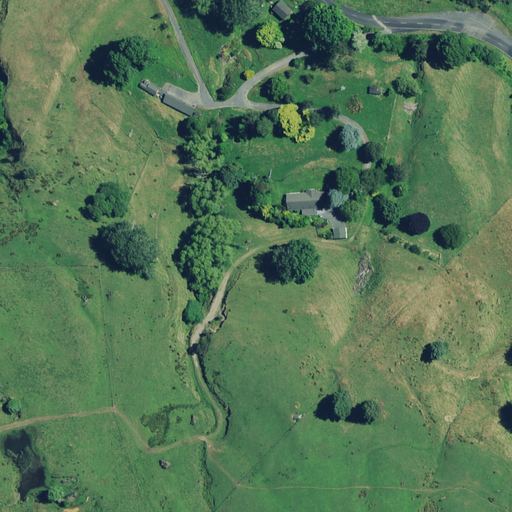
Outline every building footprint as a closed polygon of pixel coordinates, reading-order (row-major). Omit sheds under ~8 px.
[(293,10),(283,0),(274,9),(284,19),(293,10)] [(150,85),(144,81),(141,86),(156,96),(161,88),(151,82),(150,85)] [(187,102),(168,93),(163,102),(192,116),(197,107),(187,102)] [(319,192),(319,190),(308,190),(308,193),(288,194),(289,210),(303,209),(303,215),(318,215),(318,209),(326,208),(326,192),(319,192)] [(348,237),(347,227),(334,228),(335,238),(348,237)]
